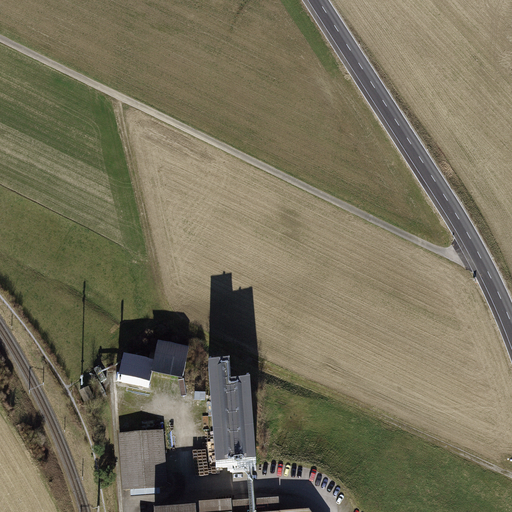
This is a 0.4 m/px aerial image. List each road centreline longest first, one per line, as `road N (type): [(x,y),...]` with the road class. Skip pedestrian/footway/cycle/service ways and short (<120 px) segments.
road 1 (track): [(118,95),(158,284),(194,333),(511,475)]
road 2 (tertiary): [(511,320),(455,210),(318,0)]
